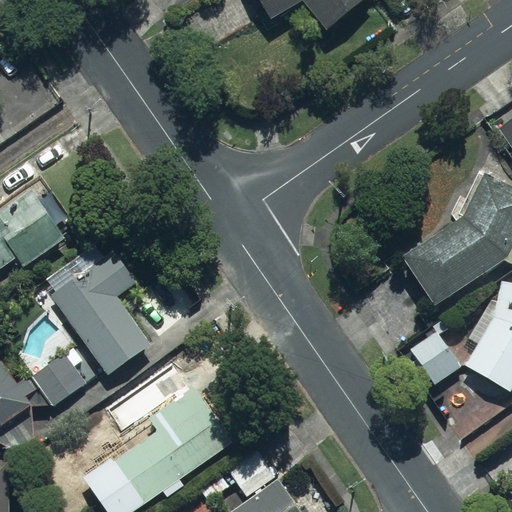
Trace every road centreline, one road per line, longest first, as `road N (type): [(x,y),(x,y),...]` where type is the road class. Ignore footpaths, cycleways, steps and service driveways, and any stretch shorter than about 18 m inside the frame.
road 1 (tertiary): [(428,511),(227,223)]
road 2 (tertiary): [(227,223),(511,27)]
road 3 (tertiary): [(227,223),(71,0)]
